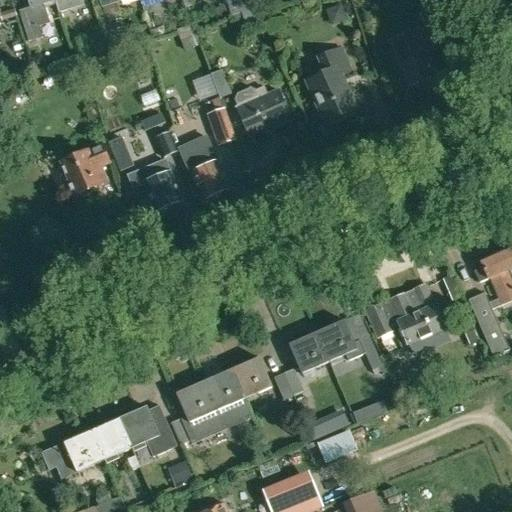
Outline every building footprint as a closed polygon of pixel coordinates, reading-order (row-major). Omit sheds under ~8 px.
[(19,11),(29,42),(43,38),(40,27),(51,24),(46,8),(55,5),(54,3),(55,3),(53,0),(27,0),(30,8),(19,11)] [(53,0),(55,3),(56,2),(59,13),(84,6),(82,0),(53,0)] [(102,7),(104,13),(118,9),(116,2),(117,2),(116,0),(120,0),(121,0),(99,0),(102,7)] [(232,17),(241,14),(257,9),(253,0),(226,0),(228,5),(231,15),(232,17)] [(426,0),(434,24),(449,19),(442,0),(426,0)] [(219,19),(231,15),(228,5),(216,9),(219,19)] [(0,13),(0,19),(1,19),(2,22),(17,17),(15,9),(0,14),(0,13)] [(260,20),(257,9),(241,14),(245,25),(260,20)] [(177,30),(184,51),(200,45),(193,24),(177,30)] [(340,32),(346,44),(362,38),(356,25),(340,32)] [(389,42),(409,87),(437,75),(427,53),(436,49),(426,25),(389,42)] [(305,82),(324,125),(357,110),(342,75),(351,71),(341,48),(318,58),(324,73),(305,82)] [(45,65),(42,57),(38,56),(31,58),(34,68),(45,65)] [(0,78),(2,80),(9,78),(8,70),(0,65),(0,78)] [(211,75),(220,99),(232,94),(223,70),(211,75)] [(235,107),(248,135),(289,117),(278,91),(267,95),(263,87),(255,90),(250,88),(236,94),(233,100),(237,107),(235,107)] [(207,115),(218,147),(236,140),(225,109),(207,115)] [(141,125),(145,134),(149,132),(146,123),(141,125)] [(155,138),(163,159),(178,152),(170,132),(155,138)] [(206,138),(178,150),(201,202),(229,190),(223,175),(226,174),(222,164),(218,165),(206,138)] [(79,195),(81,199),(93,194),(91,190),(109,182),(103,166),(112,162),(103,141),(98,143),(100,147),(63,163),(70,180),(65,183),(72,199),(79,195)] [(145,182),(157,211),(183,200),(166,159),(154,164),(159,176),(145,182)] [(468,300),(493,358),(510,351),(498,323),(493,310),(511,301),(511,283),(511,280),(511,279),(511,249),(480,263),(483,268),(475,272),(480,283),(491,278),(500,299),(490,304),(485,292),(468,300)] [(389,302),(408,345),(445,329),(426,285),(389,302)] [(364,311),(377,340),(395,332),(382,303),(364,311)] [(462,324),(463,323),(472,319),(467,308),(457,312),(462,324)] [(317,333),(330,363),(358,350),(345,321),(317,333)] [(479,342),(471,326),(462,330),(470,346),(479,342)] [(289,346),(302,375),(330,363),(317,333),(289,346)] [(359,341),(372,370),(383,366),(370,336),(359,341)] [(260,358),(232,371),(245,400),(273,388),(260,358)] [(284,374),(294,396),(304,392),(294,369),(284,374)] [(204,383),(225,430),(253,419),(245,400),(232,371),(204,383)] [(274,378),(284,401),(294,396),(284,374),(274,378)] [(171,423),(181,445),(191,441),(192,445),(225,430),(204,383),(177,395),(186,416),(171,423)] [(147,407),(119,420),(132,449),(147,442),(154,458),(174,449),(172,446),(176,444),(159,407),(149,411),(147,407)] [(92,432),(105,461),(132,449),(119,420),(92,432)] [(321,420),(306,427),(313,441),(327,435),(321,420)] [(57,468),(62,480),(105,461),(92,432),(42,453),(49,471),(57,468)] [(312,450),(320,470),(357,456),(349,435),(312,450)] [(272,457),(281,453),(278,446),(269,450),(272,457)] [(128,460),(133,471),(140,468),(135,456),(128,460)] [(168,469),(176,488),(192,482),(185,463),(168,469)] [(309,473),(262,492),(270,511),(314,511),(323,509),(309,473)] [(438,511),(442,511),(457,507),(447,480),(429,487),(438,511)] [(343,505),(345,511),(383,511),(375,492),(343,505)] [(83,511),(113,511),(125,507),(121,497),(94,508),(83,511)]
